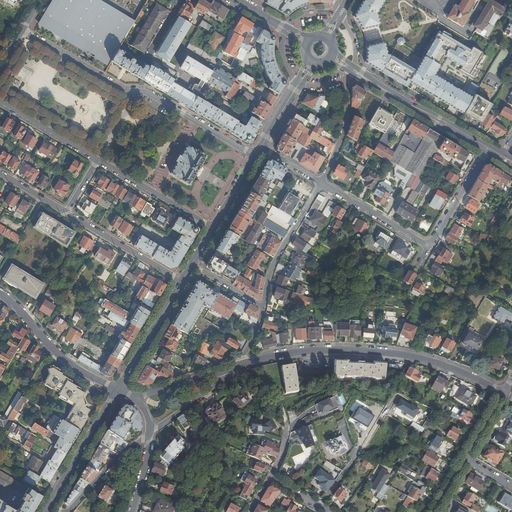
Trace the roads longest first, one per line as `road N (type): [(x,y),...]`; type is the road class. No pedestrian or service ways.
road 1 (residential): [(503,392),(435,362),(379,352),(316,350),(240,363)]
road 2 (residential): [(255,155),(22,30)]
road 3 (secondary): [(44,511),(117,388)]
road 4 (residential): [(320,183),(269,274),(262,308)]
road 5 (residential): [(13,304),(68,366),(117,388)]
road 6 (residential): [(182,280),(66,211)]
road 7 (residential): [(96,160),(212,229)]
road 8 (secondary): [(117,388),(182,280)]
road 9 (residential): [(320,183),(428,247)]
